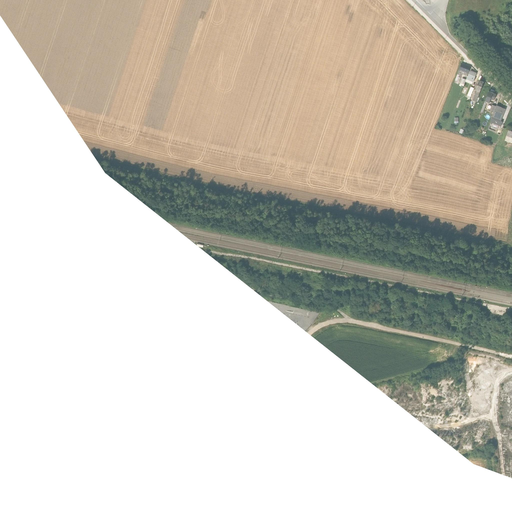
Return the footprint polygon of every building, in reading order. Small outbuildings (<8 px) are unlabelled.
[(470,67),(462,63),(459,70),(463,72),(468,74),(470,67)] [(463,72),(459,70),(454,82),(458,84),(463,72)] [(476,73),(470,70),(466,80),(473,82),(476,73)] [(494,100),(497,94),(494,93),(489,91),(484,103),(489,105),(491,99),(494,100)] [(496,107),(491,105),(489,112),(493,113),(491,118),(500,122),(506,109),(497,106),(496,107)]
